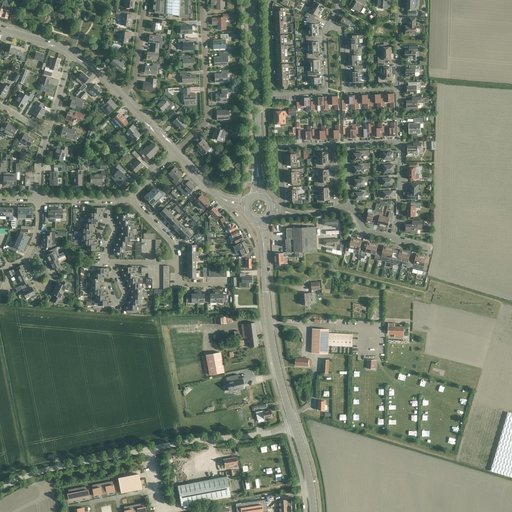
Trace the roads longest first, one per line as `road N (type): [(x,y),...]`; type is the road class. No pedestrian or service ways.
road 1 (unclassified): [(0,489),(59,467),(293,425)]
road 2 (tertiary): [(293,425),(270,340),(260,217)]
road 3 (residential): [(270,0),(272,93),(327,87),(328,24)]
road 4 (tertiary): [(257,194),(249,5)]
road 5 (residential): [(337,207),(334,143),(286,145),(279,152),(281,211)]
road 6 (residential): [(175,151),(207,116),(201,0)]
road 7 (residential): [(328,24),(341,35),(345,88),(397,87)]
